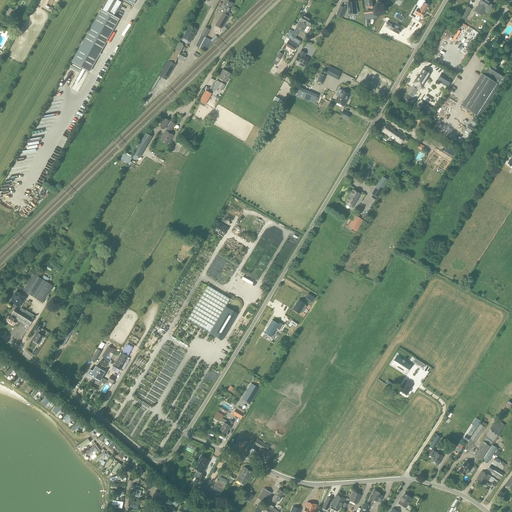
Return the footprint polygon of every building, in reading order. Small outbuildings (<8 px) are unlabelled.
[(89,72),(119,19),(114,16),(123,1),(132,5),(134,0),(106,0),(101,9),(72,62),(89,72)] [(221,29),(230,14),(228,12),(233,4),(226,0),(225,0),(221,8),(225,10),(215,26),(221,29)] [(376,18),(378,15),(377,11),(372,12),(372,11),(368,11),(367,9),(373,8),(373,6),(372,0),(363,0),(365,7),(365,9),(365,11),(363,12),(364,20),(365,27),(367,27),(366,20),(376,18)] [(414,13),(414,14),(416,15),(414,18),(418,20),(419,17),(421,18),(424,14),(423,13),(425,10),(426,11),(429,6),(424,3),(425,1),(422,0),(419,0),(418,2),(417,5),(419,6),(417,9),(416,9),(414,13)] [(486,8),(490,3),(485,0),(481,0),(479,4),(476,9),(483,13),(486,8)] [(349,15),(356,14),(355,13),(358,13),(357,9),(355,9),(354,2),(348,3),(349,15)] [(464,19),(471,9),(467,6),(460,16),(464,19)] [(345,9),(340,7),(336,16),(341,18),(345,9)] [(11,18),(15,11),(10,8),(6,14),(11,18)] [(378,15),(376,18),(371,29),(377,32),(381,24),(389,29),(398,34),(401,29),(392,23),(393,22),(388,19),(387,20),(384,19),(387,13),(381,10),(380,10),(380,11),(378,15)] [(477,18),(479,19),(481,15),(474,12),(469,22),(474,24),(477,18)] [(299,21),(307,26),(308,26),(312,21),(303,16),(299,21)] [(296,27),(295,28),(302,32),(303,31),(304,31),(307,26),(299,21),(299,22),(299,23),(296,27)] [(194,30),(188,27),(183,35),(190,39),(194,30)] [(206,38),(210,29),(205,27),(196,46),(199,49),(205,37),(206,38)] [(300,41),(295,38),(291,36),(285,45),(294,51),(298,45),(300,42),(300,41)] [(170,60),(175,63),(178,59),(183,62),(186,56),(185,55),(186,54),(183,52),(182,54),(180,52),(184,46),(183,45),(183,44),(179,42),(170,60)] [(287,55),(290,50),(284,46),(280,52),(283,54),(283,53),(287,55)] [(303,67),(308,59),(304,57),(305,54),(300,51),(298,54),(295,60),(300,62),(299,65),(303,67)] [(168,61),(159,76),(166,81),(175,65),(168,61)] [(70,64),(69,67),(79,74),(81,71),(70,64)] [(500,80),(504,73),(492,65),(487,72),(489,73),(487,77),(483,74),(462,107),(479,117),(500,85),(496,83),(498,79),(500,80)] [(326,72),(325,74),(337,80),(338,77),(340,74),(340,73),(329,67),(326,72)] [(426,81),(430,73),(424,69),(419,77),(416,81),(419,83),(421,78),(426,81)] [(226,83),(231,74),(223,70),(218,78),(226,83)] [(447,87),(452,79),(441,73),(436,80),(447,87)] [(295,74),(291,81),(296,84),(300,77),(295,74)] [(217,81),(213,88),(217,90),(219,88),(218,88),(221,83),(217,81)] [(409,101),(417,89),(413,86),(404,98),(409,101)] [(296,88),(293,94),(314,103),(316,97),(296,88)] [(344,106),(350,95),(339,89),(335,95),(338,97),(336,101),(335,102),(344,106)] [(205,105),(212,94),(206,90),(199,101),(205,105)] [(334,101),(336,96),(322,90),(320,95),(334,101)] [(283,100),(276,96),(274,100),(281,104),(283,100)] [(347,120),(350,115),(342,111),(340,116),(347,120)] [(164,129),(169,121),(165,118),(160,126),(164,129)] [(426,120),(423,118),(418,125),(421,127),(426,120)] [(48,120),(42,122),(44,131),(52,128),(52,126),(50,126),(48,120)] [(167,144),(172,135),(169,133),(174,124),(171,122),(160,140),(167,144)] [(464,123),(461,128),(467,132),(470,126),(464,123)] [(401,144),(405,137),(387,125),(382,131),(401,144)] [(140,157),(151,137),(146,134),(134,154),(140,157)] [(413,161),(417,162),(422,152),(418,150),(413,161)] [(124,154),(121,160),(127,163),(131,158),(124,154)] [(382,177),(375,189),(380,193),(388,181),(382,177)] [(360,194),(353,190),(345,203),(352,207),(360,194)] [(13,213),(7,218),(17,229),(23,224),(13,213)] [(356,231),(363,222),(354,217),(348,226),(356,231)] [(42,303),(53,287),(34,274),(23,290),(39,300),(42,303)] [(224,307),(229,299),(208,286),(187,320),(209,333),(222,340),(237,315),(224,307)] [(19,307),(25,298),(15,292),(9,301),(19,307)] [(315,298),(308,294),(305,299),(311,303),(315,298)] [(65,301),(57,296),(56,298),(55,298),(52,302),(55,303),(56,301),(62,305),(65,301)] [(230,306),(230,307),(230,308),(230,309),(231,309),(231,310),(232,310),(232,311),(233,311),(234,312),(235,312),(236,312),(237,312),(237,311),(238,311),(239,311),(239,310),(240,310),(240,309),(241,308),(241,307),(241,306),(241,305),(241,304),(240,303),(240,302),(239,302),(239,301),(238,301),(237,301),(236,300),(235,300),(234,300),(234,301),(233,301),(232,301),(232,302),(231,302),(231,303),(230,303),(230,304),(230,305),(230,306)] [(306,304),(299,300),(294,308),(300,312),(301,311),(302,311),(306,306),(305,305),(306,304)] [(32,319),(24,314),(15,308),(7,321),(13,325),(18,317),(30,324),(33,319),(32,319)] [(278,324),(272,320),(264,333),(271,337),(276,329),(280,331),(283,325),(279,322),(278,324)] [(32,340),(38,344),(41,340),(42,339),(43,338),(43,336),(40,335),(43,330),(41,328),(38,326),(33,332),(36,334),(32,340)] [(67,329),(59,343),(64,346),(73,332),(67,329)] [(106,359),(110,352),(112,349),(109,347),(103,357),(106,359)] [(95,362),(101,351),(98,350),(92,361),(95,362)] [(123,370),(128,361),(126,360),(127,357),(121,353),(114,365),(121,368),(123,370)] [(397,356),(391,365),(406,374),(412,365),(405,361),(403,359),(397,356)] [(106,359),(100,369),(105,372),(106,371),(105,370),(110,361),(106,359)] [(415,359),(413,362),(423,368),(425,365),(415,359)] [(99,369),(100,369),(96,367),(93,371),(90,369),(87,374),(94,378),(99,369)] [(99,369),(94,378),(99,381),(105,372),(100,369),(99,369)] [(113,384),(116,378),(111,376),(108,381),(113,384)] [(407,395),(413,385),(405,380),(399,390),(407,395)] [(251,405),(253,402),(252,401),(259,389),(251,384),(242,399),(251,405)] [(44,399),(41,402),(46,407),(49,403),(44,399)] [(244,412),(247,406),(238,402),(235,408),(244,412)] [(57,419),(59,417),(60,418),(65,413),(62,409),(54,416),(57,419)] [(217,415),(213,412),(209,409),(207,412),(211,414),(207,421),(214,427),(218,421),(220,422),(225,415),(219,411),(217,415)] [(241,419),(244,414),(236,410),(233,414),(241,419)] [(476,419),(472,425),(472,426),(476,428),(480,422),(476,419)] [(230,426),(233,422),(229,420),(227,424),(224,423),(220,430),(226,433),(228,430),(229,430),(231,427),(230,426)] [(487,435),(473,456),(480,462),(505,425),(496,420),(486,434),(487,435)] [(482,422),(464,447),(469,450),(486,425),(482,422)] [(434,447),(440,437),(436,435),(428,447),(432,449),(434,447)] [(243,440),(238,450),(242,452),(247,442),(243,440)] [(256,443),(255,444),(259,447),(260,445),(264,448),(265,447),(268,449),(269,447),(257,440),(256,443)] [(83,451),(92,445),(89,441),(78,449),(79,452),(82,449),(83,451)] [(488,462),(497,448),(492,445),(484,459),(488,462)] [(88,457),(99,455),(97,449),(87,451),(85,452),(86,456),(88,456),(88,457)] [(442,459),(443,457),(432,450),(429,455),(432,457),(430,461),(432,461),(438,465),(440,461),(439,461),(440,458),(442,459)] [(99,462),(101,464),(106,459),(102,455),(94,462),(96,465),(99,462)] [(201,457),(195,468),(202,472),(208,461),(201,457)] [(502,468),(505,464),(496,458),(493,463),(502,468)] [(468,473),(472,467),(465,462),(459,471),(465,476),(467,472),(468,473)] [(501,478),(503,474),(491,467),(488,471),(501,478)] [(245,486),(253,473),(244,468),(236,480),(240,483),(238,487),(242,489),(244,485),(245,486)] [(486,487),(488,484),(487,483),(491,476),(482,471),(476,481),(486,487)] [(197,492),(206,476),(201,473),(199,478),(198,477),(191,489),(194,490),(192,494),(196,495),(197,492)] [(217,480),(211,492),(220,496),(226,485),(219,482),(217,480)] [(264,503),(271,493),(264,489),(258,499),(264,503)] [(280,497),(283,493),(278,489),(273,497),(272,496),(270,499),(276,503),(277,500),(279,501),(281,498),(280,497)] [(361,511),(367,511),(371,505),(374,500),(376,501),(379,503),(382,499),(384,495),(381,494),(381,493),(374,490),(367,503),(366,503),(361,511)] [(131,498),(139,501),(141,494),(133,491),(131,498)] [(357,504),(361,495),(353,491),(348,500),(357,504)] [(406,508),(411,499),(404,494),(398,503),(406,508)] [(340,510),(345,499),(337,495),(334,500),(328,497),(322,508),(327,511),(330,504),(332,505),(331,506),(340,510)] [(315,511),(316,511),(317,505),(307,502),(303,511),(315,511)]
